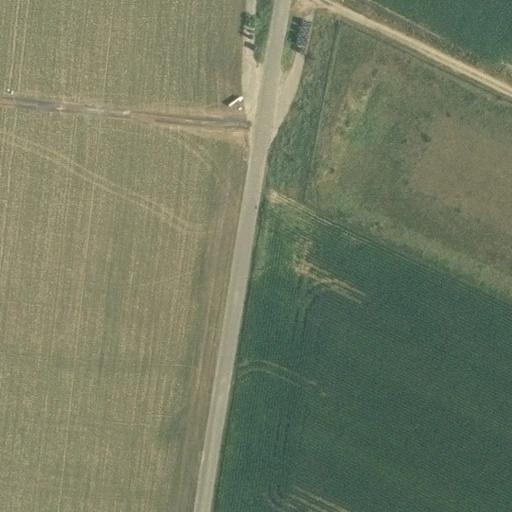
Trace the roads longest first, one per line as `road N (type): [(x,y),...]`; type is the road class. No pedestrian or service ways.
road 1 (track): [(283,0),(211,511)]
road 2 (track): [(314,0),(290,97),(268,99),(255,94),(246,74),(250,0)]
road 3 (track): [(319,0),(511,93)]
